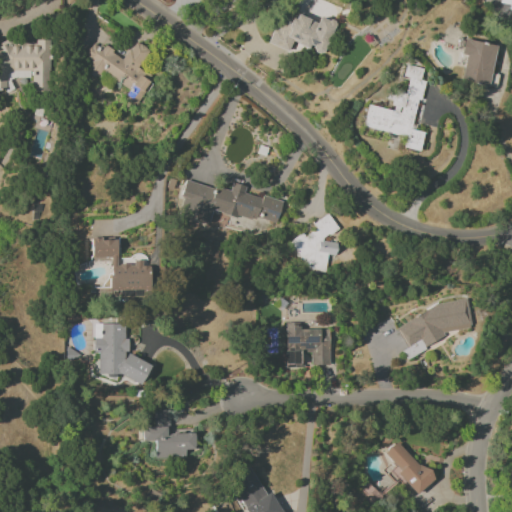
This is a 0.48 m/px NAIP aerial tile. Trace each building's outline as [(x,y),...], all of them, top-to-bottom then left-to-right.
[(511,19),(511,0),(489,0),(487,10),(498,12),(497,17),(511,19)] [(333,22),(318,17),(317,21),(296,14),(295,18),(287,16),(283,25),(275,23),(268,44),(288,51),(291,42),(311,49),(310,51),(322,55),(333,22)] [(486,87),(496,46),(459,38),(456,51),(466,53),(460,80),(486,87)] [(47,92),(48,40),(35,39),(34,45),(25,45),(25,44),(0,42),(0,87),(5,88),(5,71),(31,72),(30,91),(47,92)] [(121,59),(109,49),(93,42),(90,46),(80,71),(95,77),(100,71),(109,75),(123,86),(129,89),(125,100),(138,106),(147,86),(153,79),(140,68),(148,48),(134,43),(134,44),(121,59)] [(362,128),(405,136),(402,148),(418,151),(422,132),(412,130),(422,81),(420,80),(422,68),(405,65),(402,76),(408,77),(405,94),(394,92),(390,110),(367,105),(362,128)] [(274,226),(282,203),(243,191),(245,186),(232,182),(229,193),(185,179),(180,197),(183,197),(178,213),(208,222),(213,207),(274,226)] [(309,273),(318,267),(321,271),(330,265),(326,260),(337,252),(332,243),(328,245),(324,238),(338,229),(327,214),(311,224),(313,227),(289,243),(309,273)] [(110,258),(110,293),(149,293),(149,271),(141,271),(141,260),(118,260),(118,239),(90,239),(90,258),(110,258)] [(394,327),(405,349),(401,351),(405,358),(457,330),(468,329),(465,309),(460,300),(440,303),(394,327)] [(151,365),(127,354),(125,354),(128,348),(128,340),(124,338),(124,324),(93,324),(93,351),(98,354),(98,374),(117,374),(141,385),(151,365)] [(328,329),(298,330),(298,325),(284,326),(285,368),(301,368),(300,352),(311,352),(311,365),(328,365),(328,329)] [(154,458),(185,458),(184,450),(194,449),(194,433),(169,433),(168,410),(153,411),(153,428),(142,428),(142,441),(154,441),(154,458)] [(396,441),(391,446),(385,439),(379,444),(386,451),(383,453),(395,466),(392,469),(416,495),(432,479),(396,441)] [(234,476),(241,490),(235,493),(246,511),(280,511),(269,492),(264,495),(249,468),(234,476)]
